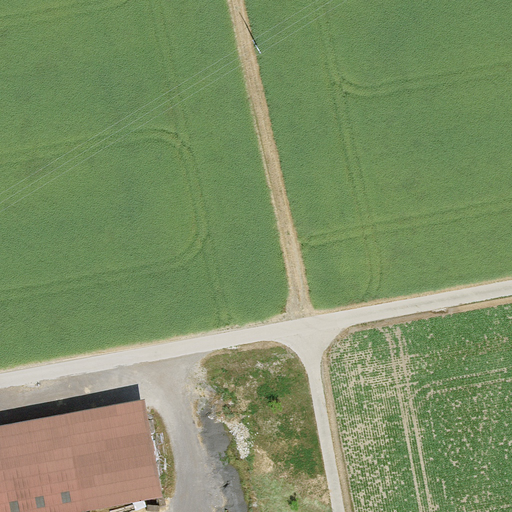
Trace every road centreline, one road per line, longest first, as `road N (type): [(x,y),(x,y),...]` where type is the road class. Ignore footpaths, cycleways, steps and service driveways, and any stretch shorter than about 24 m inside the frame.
road 1 (track): [(0,381),(511,287)]
road 2 (track): [(239,0),(304,325)]
road 3 (track): [(339,511),(304,325)]
